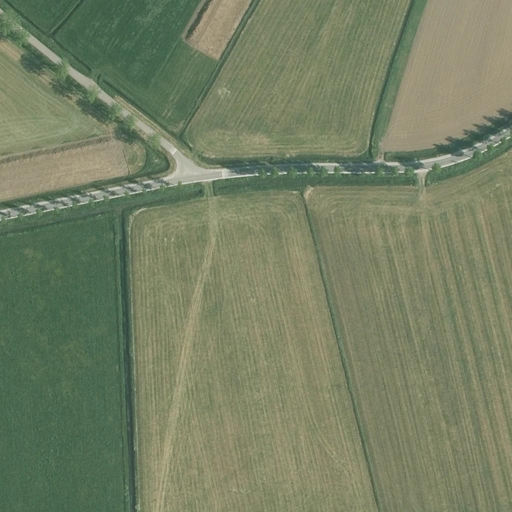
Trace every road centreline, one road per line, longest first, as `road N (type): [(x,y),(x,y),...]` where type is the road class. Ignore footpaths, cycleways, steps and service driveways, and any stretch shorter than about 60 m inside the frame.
road 1 (unclassified): [(191,178),(420,166),(460,157),(511,130)]
road 2 (unclassified): [(191,178),(172,151),(0,12)]
road 3 (unclassified): [(0,216),(191,178)]
